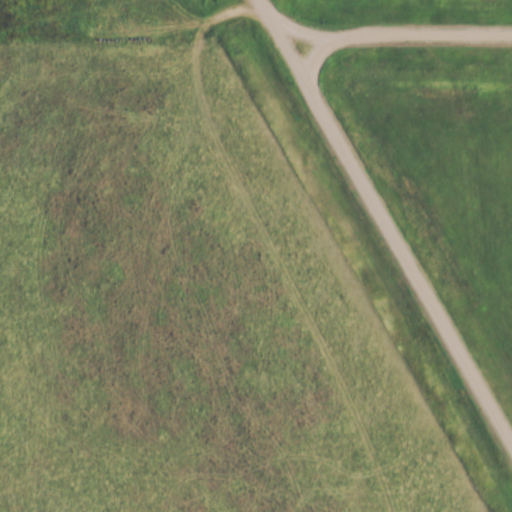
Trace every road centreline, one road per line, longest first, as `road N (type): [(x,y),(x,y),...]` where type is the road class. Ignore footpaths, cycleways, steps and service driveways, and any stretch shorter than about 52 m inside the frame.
road 1 (residential): [(511,441),(279,37)]
road 2 (residential): [(257,0),(279,37),(511,37)]
